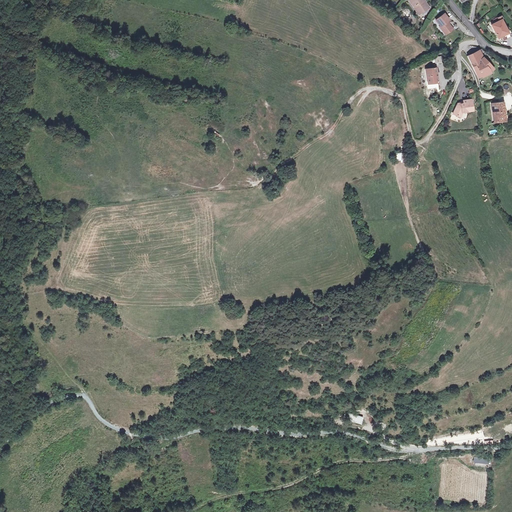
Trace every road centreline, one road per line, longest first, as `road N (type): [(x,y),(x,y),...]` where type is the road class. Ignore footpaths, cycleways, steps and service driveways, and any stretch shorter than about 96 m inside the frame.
road 1 (track): [(0,453),(24,421),(75,393),(109,425),(146,438),(227,427),(338,431),(399,450),(511,444)]
road 2 (track): [(458,80),(420,143),(411,138),(402,100),(365,89),(331,130),(265,180)]
road 3 (track): [(418,450),(343,462),(212,500)]
